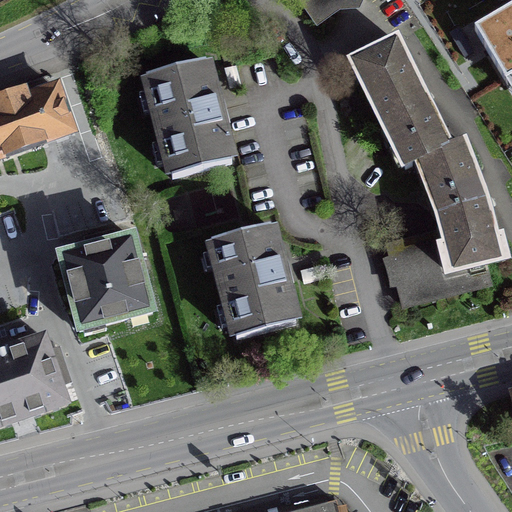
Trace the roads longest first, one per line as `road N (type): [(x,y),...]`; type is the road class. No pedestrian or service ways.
road 1 (tertiary): [(0,484),(412,378)]
road 2 (residential): [(412,378),(446,480),(471,511)]
road 3 (residential): [(119,0),(0,56)]
